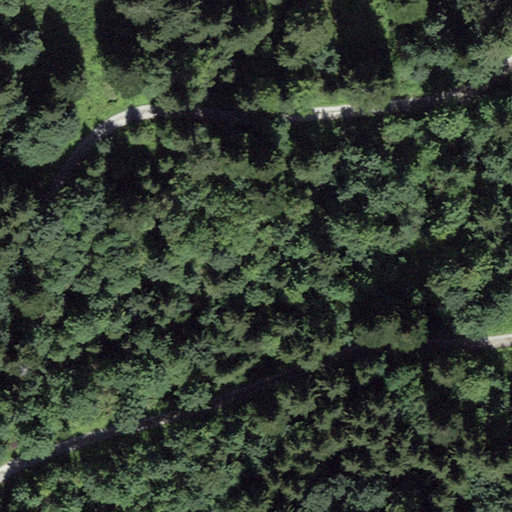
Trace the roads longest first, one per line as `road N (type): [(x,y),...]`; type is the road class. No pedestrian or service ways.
road 1 (track): [(511,60),(435,104),(128,111),(0,231)]
road 2 (track): [(0,480),(29,453),(511,334)]
